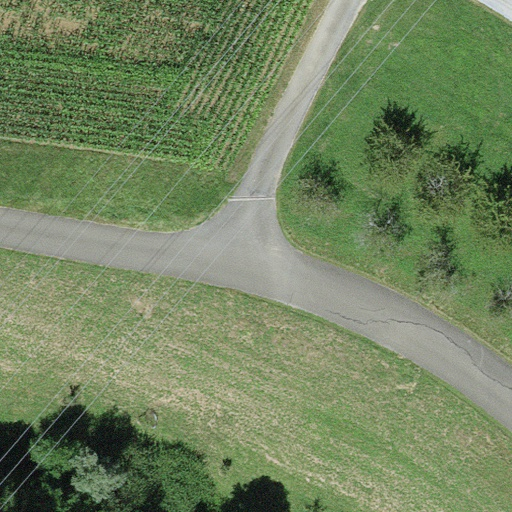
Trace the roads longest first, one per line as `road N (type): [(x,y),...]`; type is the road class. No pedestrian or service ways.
road 1 (residential): [(227,261),(357,305),(511,409)]
road 2 (track): [(345,0),(227,261)]
road 3 (track): [(0,230),(227,261)]
